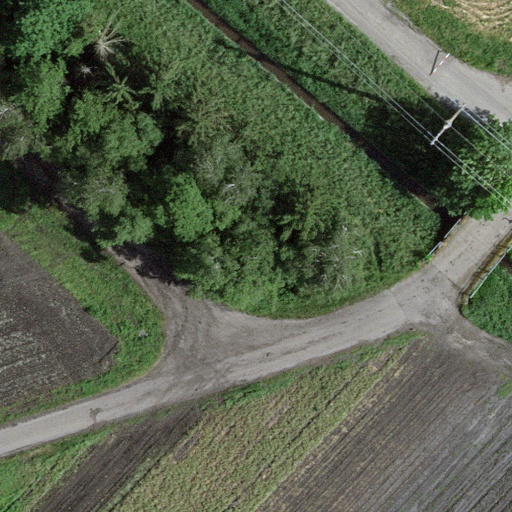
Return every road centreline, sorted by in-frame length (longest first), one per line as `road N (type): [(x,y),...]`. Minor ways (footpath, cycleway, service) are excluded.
road 1 (track): [(0,133),(247,360)]
road 2 (track): [(247,360),(428,294),(511,196)]
road 3 (track): [(0,443),(247,360)]
road 4 (track): [(354,0),(511,133)]
